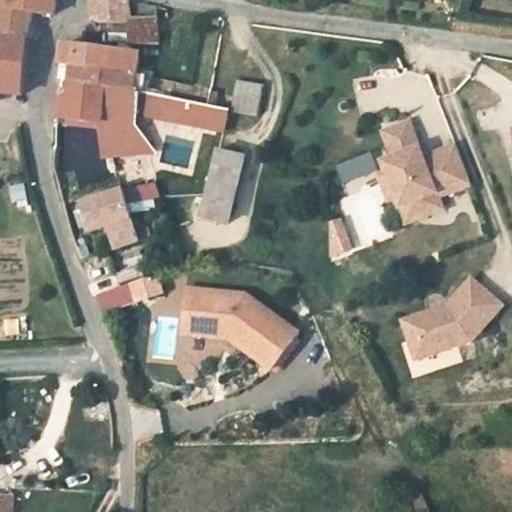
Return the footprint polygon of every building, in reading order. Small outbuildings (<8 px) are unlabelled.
[(47,0),(3,0),(4,0),(0,0),(0,27),(19,29),(20,15),(44,16),(47,0)] [(93,0),(93,14),(129,18),(134,20),(135,4),(135,0),(93,0)] [(135,4),(134,20),(154,23),(155,6),(135,4)] [(183,13),(169,13),(170,25),(182,26),(183,13)] [(154,23),(134,20),(129,18),(127,38),(167,45),(170,25),(161,24),(154,23)] [(19,29),(0,27),(0,90),(13,92),(19,29)] [(128,71),(167,70),(167,45),(127,38),(128,50),(128,71)] [(128,71),(128,50),(92,46),(59,47),(59,69),(128,71)] [(130,87),(128,71),(59,69),(59,96),(65,96),(66,84),(130,87)] [(167,70),(128,71),(130,87),(140,88),(169,89),(171,70),(167,70)] [(257,98),(260,82),(239,79),(234,110),(255,113),(257,98)] [(130,110),(140,111),(140,88),(130,87),(66,84),(65,96),(59,96),(54,96),(55,119),(104,117),(110,147),(146,140),(143,134),(138,124),(130,110)] [(140,88),(140,111),(225,130),(231,108),(140,88)] [(257,98),(255,113),(267,114),(268,101),(257,98)] [(394,154),(384,158),(388,168),(398,193),(402,203),(419,197),(425,213),(444,205),(440,193),(472,180),(457,141),(424,153),(410,118),(384,128),(394,154)] [(138,124),(143,134),(153,129),(148,119),(138,124)] [(250,154),(223,149),(208,216),(235,221),(250,154)] [(153,158),(127,158),(128,172),(153,172),(153,158)] [(398,193),(388,168),(378,172),(388,197),(398,193)] [(23,183),(9,186),(14,209),(29,205),(23,183)] [(154,184),(135,189),(139,204),(158,200),(154,184)] [(135,244),(129,229),(115,195),(74,212),(87,240),(102,234),(112,255),(135,244)] [(342,219),(323,223),(332,259),(351,254),(342,219)] [(141,225),(129,229),(135,244),(147,239),(141,225)] [(459,294),(416,312),(432,351),(485,330),(511,296),(511,292),(482,268),(459,294)] [(148,276),(125,286),(132,302),(155,292),(148,276)] [(177,328),(202,331),(204,309),(187,308),(190,284),(181,283),(177,328)] [(222,333),(266,364),(292,326),(240,289),(190,284),(187,308),(204,309),(202,331),(222,333)] [(446,367),(443,356),(412,366),(415,377),(446,367)]
